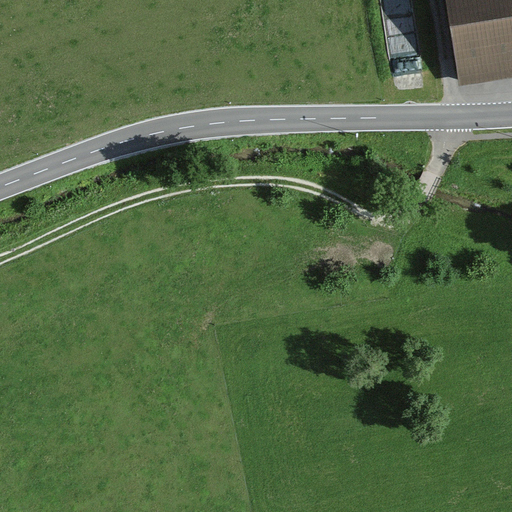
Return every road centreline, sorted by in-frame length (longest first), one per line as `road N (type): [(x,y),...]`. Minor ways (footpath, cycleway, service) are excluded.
road 1 (track): [(0,257),(149,199),(228,179),(298,183),(393,222),(435,171),(448,117)]
road 2 (secondary): [(511,114),(214,124),(98,153),(0,190)]
